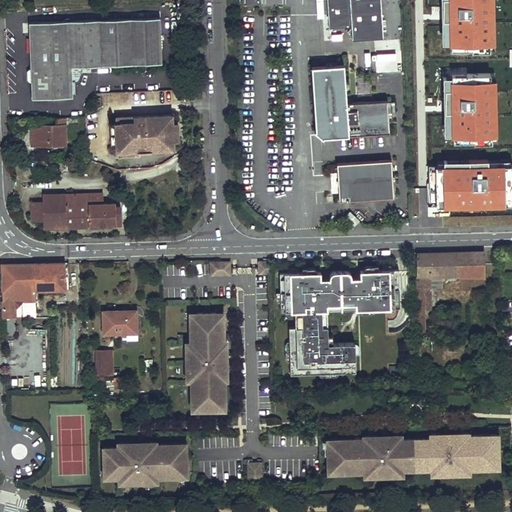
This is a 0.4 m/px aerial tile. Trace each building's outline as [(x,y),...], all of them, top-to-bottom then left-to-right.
[(383,0),(329,0),(331,23),(331,30),(354,29),(354,41),(386,38),(383,0)] [(445,18),(445,96),(424,103),(424,116),(427,125),(434,125),(441,122),(441,139),(501,140),(501,119),(508,119),(510,125),(511,124),(511,115),(492,115),(511,107),(511,76),(511,73),(511,68),(503,68),(503,58),(488,57),(488,0),(444,0),(445,16),(445,18)] [(31,82),(32,97),(72,96),(71,66),(162,62),(159,16),(28,22),(30,67),(31,82)] [(428,23),(425,52),(434,53),(437,23),(428,23)] [(392,134),(390,101),(353,102),(349,100),(347,64),(313,67),(316,131),(325,139),(326,137),(392,134)] [(175,114),(119,115),(120,149),(176,148),(176,140),(175,121),(175,114)] [(32,128),(33,145),(66,144),(65,124),(56,125),(42,125),(42,128),(32,128)] [(324,140),(325,139),(316,131),(314,132),(324,140)] [(396,198),(394,160),(338,163),(339,172),(340,192),(340,201),(396,198)] [(428,183),(428,204),(511,204),(511,161),(429,162),(429,183),(428,183)] [(104,204),(103,192),(89,193),(90,204),(104,204)] [(89,193),(43,195),(43,196),(44,203),(33,203),(33,223),(45,223),(45,229),(53,229),(52,218),(67,217),(67,228),(116,226),(115,206),(115,203),(104,204),(90,204),(89,193)] [(362,221),(354,212),(348,216),(357,226),(362,221)] [(52,218),(53,229),(67,228),(67,217),(52,218)] [(416,254),(416,277),(435,277),(441,276),(462,275),(460,252),(416,254)] [(484,252),(460,252),(462,275),(485,274),(484,252)] [(211,275),(230,274),(230,261),(211,262),(211,275)] [(259,261),(259,273),(270,273),(270,261),(259,261)] [(3,279),(3,291),(7,291),(35,290),(63,290),(63,262),(2,264),(3,279)] [(288,273),(280,273),(280,293),(276,293),(276,300),(278,303),(281,312),(295,311),(295,327),(289,327),(289,342),(287,342),(286,345),(285,347),(284,351),(285,359),(288,362),(290,363),(290,374),(359,371),(357,344),(328,345),(326,310),(356,309),(356,312),(400,311),(398,268),(393,268),(392,266),(386,264),(368,265),(366,267),(364,268),(364,271),(361,271),(361,278),(351,278),(351,275),(349,273),(334,272),(331,273),(330,275),(330,280),(320,279),(321,272),(316,272),(316,269),(313,268),(291,268),(288,269),(288,273)] [(416,277),(417,310),(425,310),(435,310),(435,286),(435,277),(416,277)] [(267,283),(258,282),(257,298),(266,299),(267,283)] [(35,290),(7,291),(7,301),(11,302),(11,312),(3,312),(3,317),(16,317),(16,308),(22,301),(35,301),(35,290)] [(35,301),(22,301),(22,317),(36,316),(35,301)] [(136,310),(103,311),(104,333),(137,332),(136,310)] [(417,310),(418,331),(425,330),(425,310),(417,310)] [(217,320),(217,312),(196,313),(196,321),(190,321),(189,321),(189,329),(190,329),(191,342),(191,348),(186,348),(186,356),(188,356),(188,366),(186,366),(187,374),(191,374),(191,380),(191,393),(191,401),(192,401),(198,401),(198,409),(219,409),(218,401),(225,401),(226,401),(226,393),(224,393),(224,380),(224,378),(222,378),(222,373),(227,373),(226,366),(225,366),(225,355),(226,355),(226,347),(222,348),(222,343),(224,343),(224,341),(223,328),(224,328),(224,320),(223,320),(217,320)] [(16,336),(15,321),(5,322),(6,337),(16,336)] [(469,339),(431,339),(431,352),(469,352),(469,339)] [(112,349),(95,350),(96,374),(113,374),(112,349)] [(419,381),(434,381),(434,372),(419,371),(419,381)] [(124,376),(114,378),(116,388),(126,385),(124,376)] [(334,445),(327,445),(328,466),(335,465),(335,472),(345,472),(345,471),(356,471),(356,472),(364,472),(365,472),(365,471),(370,470),(370,475),(378,475),(378,473),(388,473),(389,474),(396,474),(396,470),(402,469),(402,468),(407,468),(407,466),(416,465),(426,465),(425,468),(431,468),(431,469),(437,468),(437,473),(445,473),(445,471),(455,471),(455,473),(463,473),(463,468),(469,468),(482,467),(482,468),(490,468),(490,467),(490,461),(498,461),(498,440),(490,440),(489,434),(489,433),(481,433),(481,434),(468,435),(467,435),(467,437),(462,437),(462,433),(454,433),(454,434),(444,434),(444,433),(436,433),(436,438),(430,438),(401,439),(395,439),(395,434),(387,434),(387,435),(377,436),(377,435),(369,435),(369,439),(364,439),(364,436),(363,437),(355,437),(355,438),(344,438),(344,437),(334,437),(334,438),(334,445)] [(118,447),(103,447),(104,474),(114,474),(114,477),(119,477),(119,478),(125,477),(125,482),(133,482),(133,480),(143,480),(143,481),(151,481),(151,477),(157,476),(170,476),(170,477),(178,477),(178,476),(178,470),(186,469),(186,449),(178,449),(177,443),(177,442),(169,442),(169,443),(156,444),(155,444),(155,446),(150,446),(150,441),(142,442),(142,443),(132,443),(132,442),(124,442),(124,447),(118,447)] [(261,462),(248,463),(249,480),(261,480),(261,462)]
